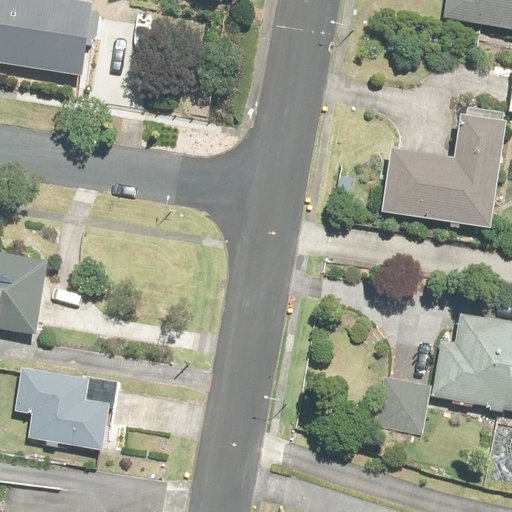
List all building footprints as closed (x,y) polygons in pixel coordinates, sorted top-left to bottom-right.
[(0,0),(0,66),(1,67),(79,80),(85,81),(90,52),(97,12),(68,7),(69,2),(59,0),(27,0),(27,2),(17,0),(0,0)] [(511,0),(448,0),(445,20),(483,27),(509,32),(511,32),(511,0)] [(463,229),(493,234),(510,130),(503,129),(505,116),(471,111),(469,122),(465,121),(459,155),(458,165),(400,156),(394,155),(384,217),(453,228),(463,229)] [(41,324),(48,280),(51,260),(0,251),(0,327),(39,334),(41,324)] [(511,322),(464,314),(461,331),(459,343),(444,341),(443,347),(437,376),(435,392),(434,395),(511,409),(511,322)] [(110,403),(112,392),(113,387),(92,383),(92,380),(25,367),(18,411),(35,413),(30,437),(90,447),(105,450),(110,422),(113,403),(110,403)] [(425,385),(394,380),(386,378),(377,424),(424,433),(429,403),(431,391),(432,386),(425,385)]
